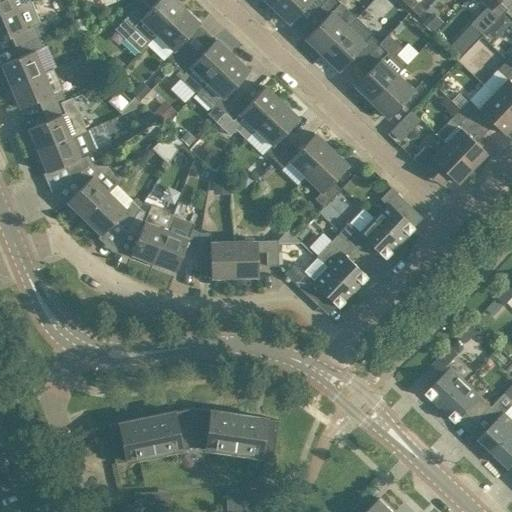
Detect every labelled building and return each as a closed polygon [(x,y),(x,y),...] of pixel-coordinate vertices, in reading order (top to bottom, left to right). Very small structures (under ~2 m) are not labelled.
[(0,0),(0,14),(16,8),(12,0),(0,0)] [(157,34),(183,7),(175,0),(157,0),(151,8),(142,0),(141,0),(125,17),(150,41),(157,34)] [(312,14),(325,0),(278,0),(272,7),(288,22),(304,6),(312,14)] [(356,17),(338,0),(325,0),(312,14),(321,22),(305,38),(321,54),(356,18),(356,17)] [(481,0),(488,6),(471,23),(483,35),(507,9),(498,0),(481,0)] [(0,39),(11,35),(15,46),(50,31),(45,20),(41,22),(32,1),(16,8),(0,14),(0,39)] [(425,9),(416,1),(410,7),(419,16),(425,9)] [(175,65),(192,47),(183,39),(199,22),(183,7),(157,34),(173,49),(166,56),(175,65)] [(497,20),(505,28),(511,21),(504,13),(497,20)] [(432,33),(439,26),(429,15),(422,23),(432,33)] [(379,43),(370,35),(354,20),(356,18),(321,54),(338,70),(354,53),(362,61),(379,43)] [(393,29),(396,33),(403,26),(399,22),(393,29)] [(43,47),(39,37),(50,32),(50,31),(15,46),(19,56),(1,64),(10,86),(43,72),(34,50),(43,47)] [(355,86),(371,101),(397,74),(406,64),(396,54),(402,48),(388,34),(379,43),(362,61),(370,69),(355,86)] [(207,82),(206,81),(232,54),(216,39),(200,55),(192,47),(175,65),(180,69),(175,75),(195,93),(196,94),(207,82)] [(459,57),(467,48),(461,43),(454,43),(449,47),(459,57)] [(115,54),(105,64),(115,73),(125,64),(115,54)] [(232,54),(206,81),(207,82),(196,94),(211,108),(216,104),(224,112),(241,94),(233,86),(248,70),(232,54)] [(511,64),(506,59),(497,69),(504,76),(511,67),(511,64)] [(43,72),(10,86),(19,107),(38,100),(42,110),(66,99),(58,79),(48,83),(43,72)] [(397,74),(371,101),(387,117),(403,100),(411,108),(428,91),(420,82),(413,89),(397,74)] [(511,112),(511,83),(507,78),(493,93),(511,112)] [(149,88),(141,81),(131,91),(139,99),(149,88)] [(245,139),(255,129),(282,101),(265,86),(250,102),(241,94),(224,112),(215,121),(229,135),(235,129),(245,139)] [(459,109),(467,101),(458,92),(451,100),(459,109)] [(511,112),(493,93),(478,109),(504,133),(511,124),(511,112)] [(37,150),(85,130),(84,126),(85,125),(75,101),(73,101),(71,96),(66,99),(42,110),(46,120),(28,128),(37,150)] [(134,96),(119,112),(121,114),(143,105),(134,96)] [(466,115),(475,106),(468,99),(466,101),(459,109),(466,115)] [(265,151),(274,159),(291,142),(282,133),(298,117),(282,101),(255,129),(272,144),(265,151)] [(171,116),(160,105),(153,111),(165,123),(171,116)] [(457,125),(466,115),(459,109),(450,118),(457,125)] [(144,114),(144,120),(146,123),(154,117),(148,110),(144,114)] [(409,132),(399,122),(390,131),(400,141),(409,132)] [(104,123),(90,127),(95,143),(108,140),(104,123)] [(96,148),(88,128),(85,130),(37,150),(47,171),(65,164),(70,177),(92,162),(90,156),(94,154),(96,148)] [(471,167),(486,152),(460,128),(446,143),(471,167)] [(195,137),(188,129),(180,137),(187,145),(195,137)] [(170,130),(153,148),(168,163),(180,140),(170,130)] [(289,161),(305,176),(331,149),(315,133),(299,150),(291,142),(274,159),(282,168),(289,161)] [(434,179),(443,170),(457,183),(471,167),(446,143),(438,151),(432,146),(424,146),(416,153),(414,151),(410,151),(408,153),(413,157),(412,158),(434,179)] [(347,164),(331,149),(305,176),(321,191),(314,198),(323,207),(340,189),(332,181),(347,164)] [(94,164),(92,162),(70,177),(81,187),(67,201),(84,218),(109,192),(122,178),(109,165),(94,164)] [(230,177),(213,178),(213,190),(230,189),(230,177)] [(266,192),(260,181),(250,186),(256,197),(266,192)] [(391,187),(379,199),(386,205),(374,218),(400,242),(414,227),(398,212),(407,202),(391,187)] [(125,230),(139,208),(132,201),(126,208),(109,192),(84,218),(101,234),(114,220),(125,230)] [(131,254),(153,262),(172,214),(150,206),(148,211),(139,208),(125,230),(138,235),(131,254)] [(191,228),(193,222),(172,214),(153,262),(175,271),(182,252),(196,258),(200,232),(191,228)] [(400,242),(374,218),(360,232),(349,222),(339,232),(358,249),(367,240),(385,258),(400,242)] [(297,235),(301,239),(309,230),(305,226),(297,235)] [(211,277),(234,277),(233,240),(210,241),(210,232),(200,232),(196,258),(210,257),(211,277)] [(339,232),(316,257),(353,291),(367,276),(349,258),(358,249),(339,232)] [(233,240),(234,277),(258,276),(257,252),(266,252),(266,265),(278,265),(278,239),(233,240)] [(293,281),(312,299),(321,290),(338,307),(353,291),(316,257),(304,270),(295,261),(284,273),(289,278),(293,281)] [(511,297),(511,281),(498,296),(506,304),(511,297)] [(506,304),(498,296),(486,308),(494,315),(506,304)] [(459,337),(452,345),(459,352),(464,348),(464,342),(464,341),(459,337)] [(466,381),(464,379),(473,371),(458,356),(459,353),(451,345),(433,364),(444,374),(426,392),(442,407),(466,381)] [(477,421),(484,414),(506,391),(492,405),(466,381),(442,407),(457,421),(467,411),(477,421)] [(511,433),(511,418),(506,413),(511,406),(511,396),(506,391),(484,414),(493,423),(480,437),(495,452),(511,433)] [(146,417),(154,454),(193,446),(192,407),(146,417)] [(192,407),(193,446),(233,452),(238,414),(192,407)] [(233,452),(272,458),(278,419),(238,414),(233,452)] [(115,463),(154,454),(146,417),(107,425),(115,463)] [(0,481),(12,477),(4,459),(16,454),(5,429),(0,431),(0,481)] [(511,433),(495,452),(510,466),(511,464),(511,433)] [(349,511),(395,511),(380,497),(371,507),(362,499),(349,511)] [(262,511),(262,502),(226,503),(226,511),(262,511)]
